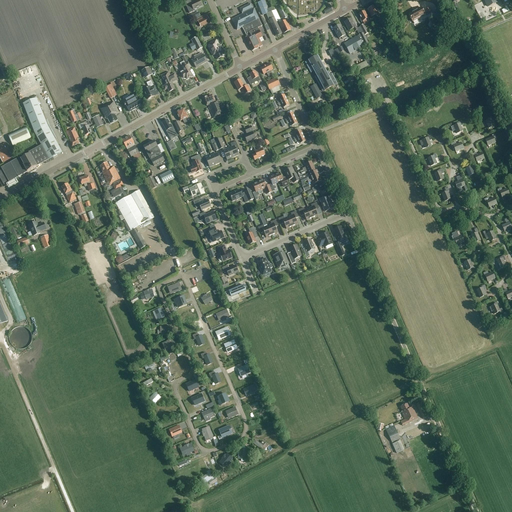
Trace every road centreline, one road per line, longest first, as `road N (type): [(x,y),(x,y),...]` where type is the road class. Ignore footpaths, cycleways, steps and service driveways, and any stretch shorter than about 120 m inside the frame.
road 1 (tertiary): [(476,511),(347,213)]
road 2 (tertiary): [(0,199),(240,67)]
road 3 (residential): [(313,134),(389,105),(438,206),(457,206)]
road 4 (track): [(0,335),(72,511)]
